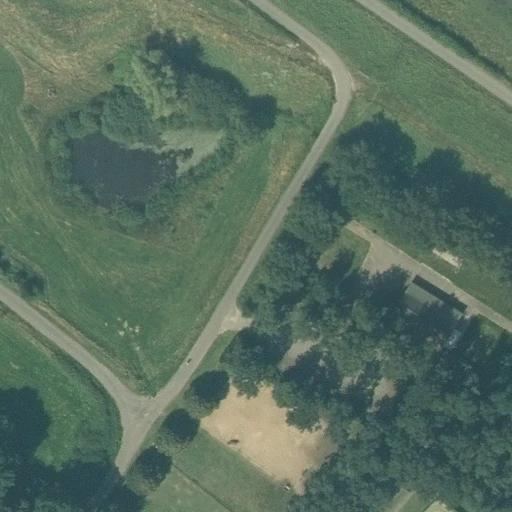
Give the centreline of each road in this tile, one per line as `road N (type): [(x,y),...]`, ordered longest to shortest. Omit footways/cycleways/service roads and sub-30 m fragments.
road 1 (unclassified): [(147,419),(223,313),(342,101),(334,60),(257,0)]
road 2 (track): [(511,185),(375,96),(179,0)]
road 3 (unclassified): [(147,419),(0,291)]
road 4 (unclassified): [(362,0),(511,99)]
